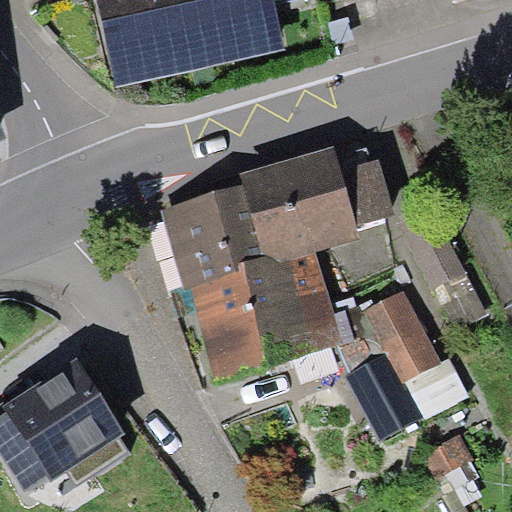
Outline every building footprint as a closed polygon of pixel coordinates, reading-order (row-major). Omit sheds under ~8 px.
[(282,53),(274,16),(302,11),(300,0),(102,0),(119,85),(282,53)] [(242,191),(264,273),(315,258),(359,246),(357,236),(400,224),(381,159),(343,170),(337,149),(238,176),(242,191)] [(264,273),(242,191),(164,213),(185,294),(192,295),(264,273)] [(340,348),(315,258),(264,273),(192,295),(214,382),(340,348)] [(407,295),(365,316),(385,358),(348,377),(380,442),(423,421),(406,386),(443,368),(407,295)] [(8,417),(0,422),(0,451),(26,493),(48,479),(52,486),(71,474),(78,484),(124,454),(117,442),(120,440),(70,361),(34,383),(39,390),(5,411),(8,417)] [(446,511),(436,497),(413,511),(446,511)]
